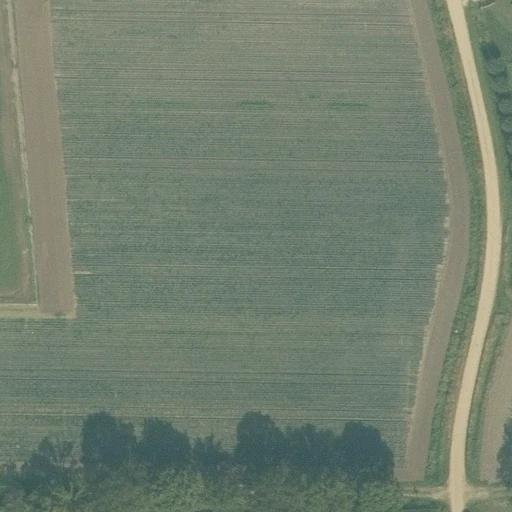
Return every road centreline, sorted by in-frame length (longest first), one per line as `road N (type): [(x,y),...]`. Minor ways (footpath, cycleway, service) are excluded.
road 1 (track): [(455,0),(494,180),(492,310),(458,496)]
road 2 (track): [(0,500),(458,496)]
